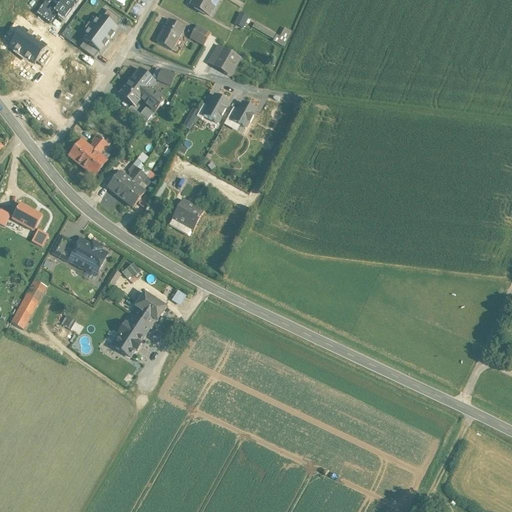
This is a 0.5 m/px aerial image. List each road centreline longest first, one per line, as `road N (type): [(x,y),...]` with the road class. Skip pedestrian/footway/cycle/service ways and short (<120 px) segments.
road 1 (secondary): [(511,433),(174,268),(100,220),(38,156)]
road 2 (track): [(511,122),(258,90)]
road 3 (track): [(144,384),(137,417),(85,511)]
road 4 (residential): [(258,90),(125,51)]
road 5 (residential): [(125,51),(38,156)]
